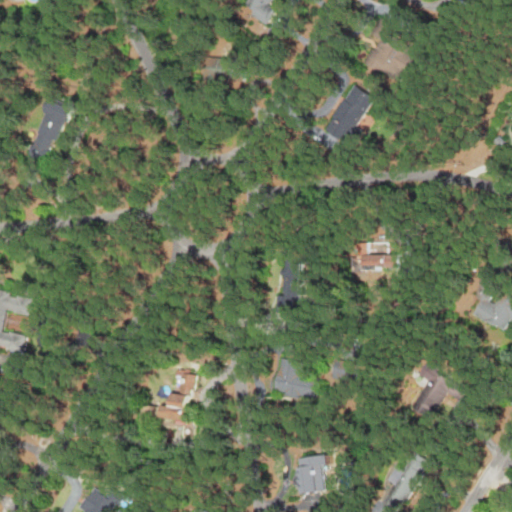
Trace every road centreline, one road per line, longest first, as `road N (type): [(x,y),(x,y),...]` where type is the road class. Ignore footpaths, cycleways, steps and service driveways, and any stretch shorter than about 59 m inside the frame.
road 1 (residential): [(9,511),(175,241)]
road 2 (residential): [(211,248),(241,226),(244,190),(219,162),(191,160),(162,182),(158,218),(175,241),(211,248)]
road 3 (residential): [(511,191),(447,169),(246,199)]
road 4 (residential): [(258,511),(220,245)]
road 5 (residential): [(219,162),(324,0)]
road 6 (residential): [(182,163),(102,0)]
road 7 (residential): [(156,209),(0,238)]
